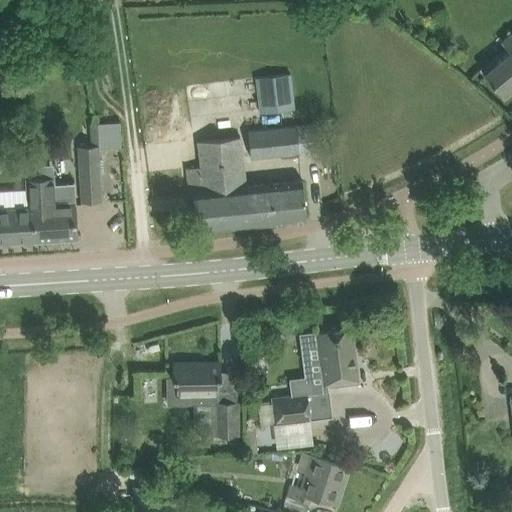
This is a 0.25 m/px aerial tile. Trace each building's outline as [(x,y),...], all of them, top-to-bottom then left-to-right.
[(507,48),(481,68),(491,81),(504,96),(511,89),(511,32),(501,41),(507,48)] [(291,73),(255,77),(259,111),(282,109),(295,108),(291,75),(291,74),(291,73)] [(313,123),(248,129),(250,158),(316,151),(313,123)] [(245,185),(240,136),(198,140),(201,166),(186,168),(189,192),(193,192),(197,230),(306,219),(302,179),(245,185)] [(99,148),(98,144),(78,145),(81,202),(101,201),(99,148)] [(26,164),(39,163),(38,153),(26,154),(26,164)] [(38,217),(39,241),(78,238),(76,204),(74,182),(73,182),(55,184),(54,173),(53,173),(53,176),(39,177),(42,217),(38,217)] [(0,242),(39,241),(38,217),(42,217),(39,177),(26,178),(28,207),(0,208),(0,242)] [(316,331),(300,333),(302,349),(318,347),(323,385),(328,385),(358,381),(351,327),(316,331)] [(221,378),(221,361),(173,362),(173,377),(168,377),(169,403),(216,402),(216,399),(218,399),(218,392),(218,378),(221,378)] [(218,399),(216,399),(216,402),(217,435),(228,435),(237,435),(238,435),(237,392),(218,392),(218,399)] [(275,422),(310,418),(307,393),(291,395),(272,397),(275,422)] [(256,427),(243,428),(244,452),(256,451),(256,427)] [(290,484),(280,511),(305,511),(311,495),(336,503),(349,466),(330,459),(314,454),(303,488),(292,484),(290,484)] [(162,485),(155,485),(154,511),(168,511),(168,485),(162,485)]
